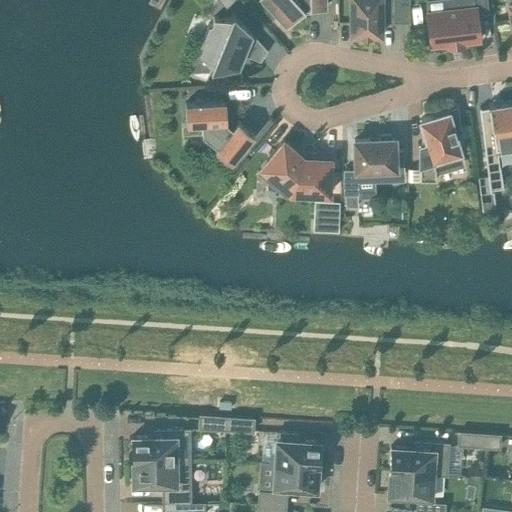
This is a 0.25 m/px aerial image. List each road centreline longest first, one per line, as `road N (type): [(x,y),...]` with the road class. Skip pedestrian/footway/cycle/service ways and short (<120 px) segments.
road 1 (residential): [(26,511),(30,421),(95,422),(95,511)]
road 2 (residential): [(448,79),(302,58),(287,72),(284,93),(295,114),(316,122)]
road 3 (residential): [(316,122),(448,79)]
